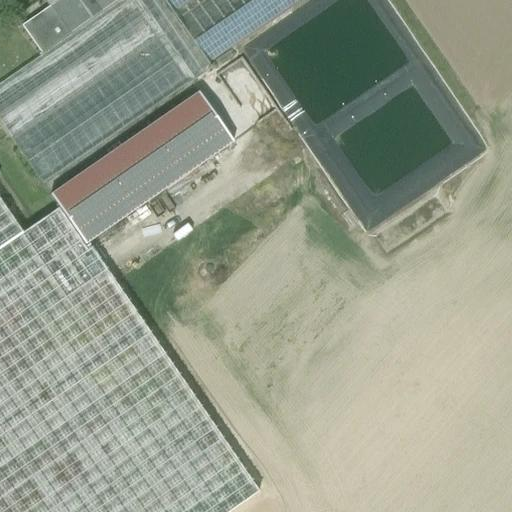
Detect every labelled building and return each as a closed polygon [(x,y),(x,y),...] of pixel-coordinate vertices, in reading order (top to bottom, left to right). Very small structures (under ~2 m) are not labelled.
[(120,0),(40,55),(0,83),(0,125),(11,141),(162,37),(136,0),(120,0)] [(61,0),(49,9),(48,8),(21,27),(40,55),(120,0),(61,0)] [(42,0),(48,8),(49,9),(61,0),(42,0)] [(136,0),(162,37),(194,81),(210,70),(207,66),(176,22),(172,15),(161,0),(136,0)] [(161,0),(172,15),(194,0),(161,0)] [(207,0),(176,22),(207,66),(303,0),(207,0)] [(162,37),(11,141),(41,185),(194,81),(162,37)] [(232,145),(197,95),(49,197),(59,211),(84,249),(88,246),(232,145)] [(0,249),(21,235),(0,205),(0,249)] [(59,211),(0,250),(0,511),(234,511),(258,496),(88,246),(84,249),(59,211)]
